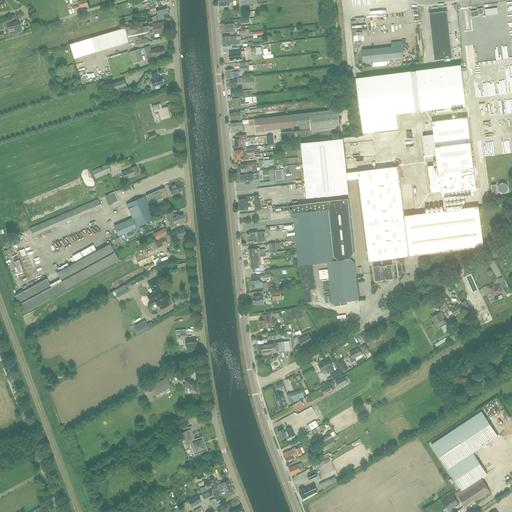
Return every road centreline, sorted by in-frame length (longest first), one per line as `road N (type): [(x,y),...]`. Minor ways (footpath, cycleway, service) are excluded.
road 1 (residential): [(248,511),(217,430),(202,339),(173,0)]
road 2 (secondary): [(253,383),(210,0)]
road 3 (unclassified): [(253,383),(511,243)]
road 4 (unclassified): [(59,511),(0,352)]
road 5 (unknown): [(186,172),(129,195),(39,251)]
road 6 (secondary): [(297,511),(253,383)]
